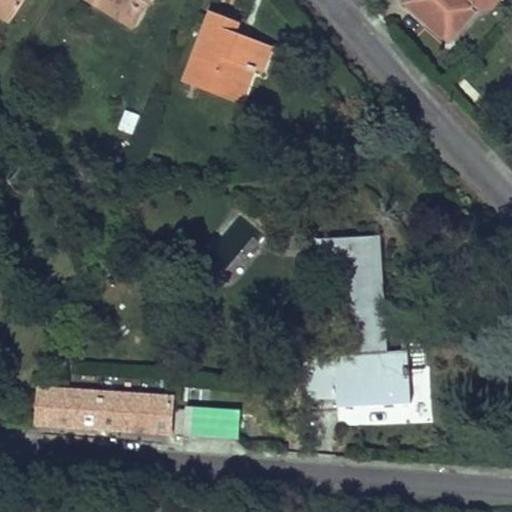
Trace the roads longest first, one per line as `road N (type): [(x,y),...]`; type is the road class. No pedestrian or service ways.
road 1 (residential): [(511,491),(0,450)]
road 2 (residential): [(511,200),(426,117),(331,0)]
